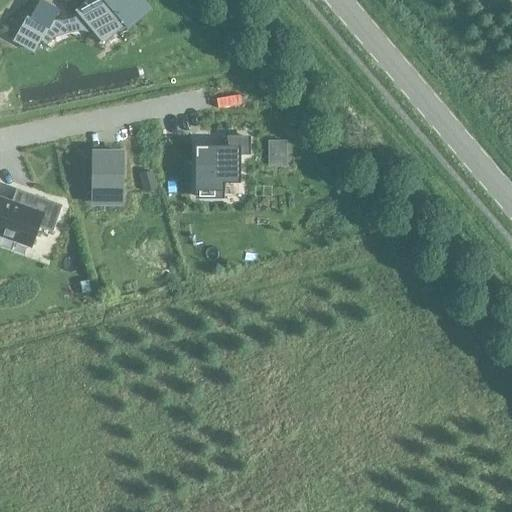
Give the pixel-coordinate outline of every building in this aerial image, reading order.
[(40,0),(17,42),(35,52),(59,10),(41,0),(40,0)] [(89,7),(80,15),(81,16),(78,18),(74,20),(72,21),(75,29),(75,30),(76,30),(76,29),(81,30),(87,31),(90,31),(91,27),(103,41),(124,23),(129,29),(143,17),(138,11),(147,3),(144,0),(89,0),(85,4),(89,7)] [(211,103),(212,124),(238,123),(237,102),(211,103)] [(197,172),(197,197),(222,197),(222,181),(238,181),(238,153),(249,153),(249,137),(229,137),(229,152),(201,152),(201,172),(197,172)] [(286,141),(269,141),(269,167),(286,166),(286,141)] [(95,157),(94,157),(95,157),(95,196),(94,196),(94,197),(95,197),(95,198),(95,197),(123,197),(123,198),(123,197),(124,197),(124,196),(123,196),(123,157),(124,157),(124,156),(123,156),(95,157),(95,155),(95,157)] [(151,171),(139,174),(144,193),(156,190),(151,171)] [(20,196),(0,195),(0,232),(19,232),(19,240),(44,240),(44,204),(20,204),(20,196)]
